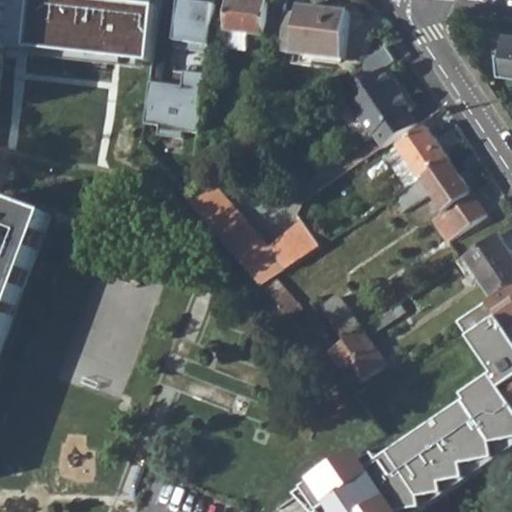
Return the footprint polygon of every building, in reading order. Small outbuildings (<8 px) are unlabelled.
[(0,0),(0,114),(0,115),(10,0),(0,0)] [(33,0),(28,49),(152,62),(158,3),(127,0),(33,0)] [(217,4),(183,0),(177,48),(211,53),(217,4)] [(269,37),(273,3),(242,0),(232,0),(227,50),(249,52),(250,35),(269,37)] [(321,15),(322,9),(302,7),(301,15),(287,13),(282,53),(296,54),(295,64),(312,66),(314,56),(347,61),(352,13),(330,10),(329,16),(321,15)] [(511,32),(507,32),(502,74),(511,75),(511,32)] [(152,82),(147,124),(162,125),(161,135),(185,138),(186,131),(201,133),(209,74),(187,71),(185,86),(152,82)] [(413,113),(397,89),(400,88),(388,71),(344,101),(371,142),(374,140),(382,151),(418,127),(410,115),(413,113)] [(271,150),(321,116),(275,114),(271,150)] [(410,190),(452,162),(429,128),(401,147),(403,148),(388,158),(410,190)] [(449,214),(475,196),(452,162),(410,190),(396,200),(403,211),(405,214),(435,194),(449,214)] [(232,249),(258,232),(218,187),(192,204),(232,249)] [(0,351),(52,213),(4,195),(0,204),(0,351)] [(451,244),(490,217),(475,196),(449,214),(436,222),(451,244)] [(390,203),(398,214),(403,211),(396,200),(390,203)] [(303,224),(272,249),(258,232),(232,249),(265,287),(279,279),(323,248),(303,224)] [(511,249),(504,237),(470,260),(498,302),(511,292),(511,249)] [(293,320),(306,311),(279,279),(265,287),(293,320)] [(348,343),(365,331),(342,296),(325,309),(348,343)] [(511,310),(500,318),(491,305),(460,327),(495,376),(377,458),(367,443),(305,486),(323,511),(422,511),(511,450),(511,310)] [(306,335),(317,348),(329,337),(319,324),(306,335)] [(382,363),(387,359),(367,331),(332,355),(348,379),(353,376),(360,386),(385,369),(382,363)] [(326,358),(339,349),(329,337),(317,348),(326,358)] [(382,363),(385,369),(390,365),(387,359),(382,363)] [(348,379),(355,390),(360,386),(353,376),(348,379)] [(386,436),(400,425),(370,387),(356,397),(386,436)]
